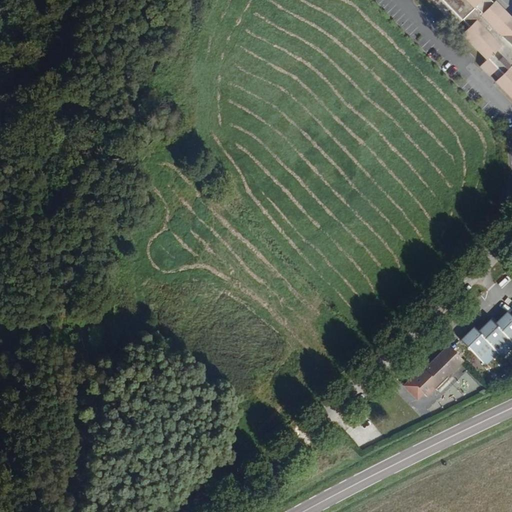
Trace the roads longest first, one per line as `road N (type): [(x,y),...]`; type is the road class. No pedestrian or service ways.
road 1 (primary): [(303,511),(511,408)]
road 2 (residential): [(378,362),(511,233)]
